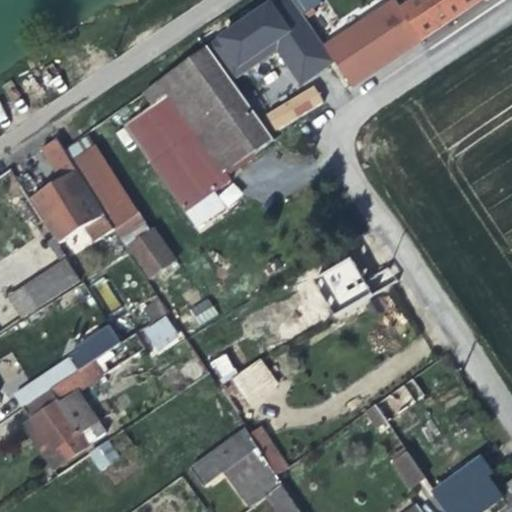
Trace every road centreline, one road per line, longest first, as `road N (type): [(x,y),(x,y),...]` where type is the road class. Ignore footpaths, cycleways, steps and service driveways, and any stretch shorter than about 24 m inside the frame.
road 1 (residential): [(511,5),(317,135),(511,419)]
road 2 (residential): [(205,0),(0,140)]
